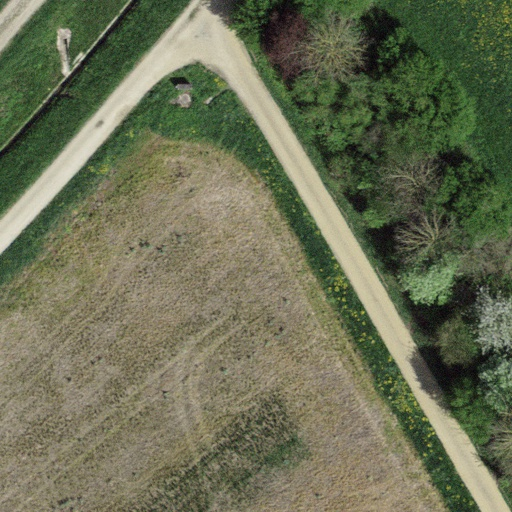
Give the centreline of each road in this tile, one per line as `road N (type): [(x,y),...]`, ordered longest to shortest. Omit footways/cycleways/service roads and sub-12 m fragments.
road 1 (track): [(196,28),(216,43),(501,511)]
road 2 (track): [(0,230),(218,0)]
